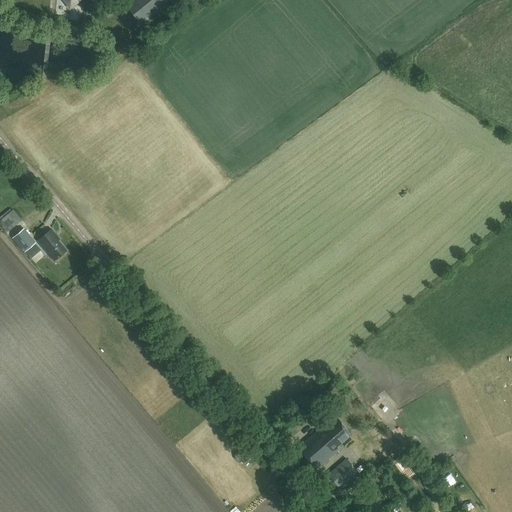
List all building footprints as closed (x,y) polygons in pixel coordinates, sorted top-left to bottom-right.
[(169,0),(131,0),(125,5),(140,24),(169,0)] [(0,221),(8,231),(22,220),(13,210),(0,221)] [(25,251),(35,243),(24,229),(14,237),(25,251)] [(54,261),(67,251),(58,240),(60,239),(52,229),(38,241),(54,261)] [(338,446),(351,435),(337,418),(325,429),(323,426),(297,448),(316,469),(336,452),(338,446)] [(346,459),(328,475),(338,487),(356,471),(346,459)]
